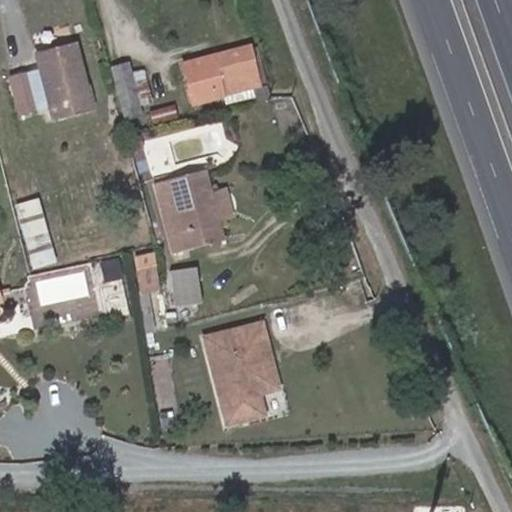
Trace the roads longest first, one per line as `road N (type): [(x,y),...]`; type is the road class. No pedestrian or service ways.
road 1 (residential): [(282,0),(503,511)]
road 2 (motorway): [(436,0),(511,209)]
